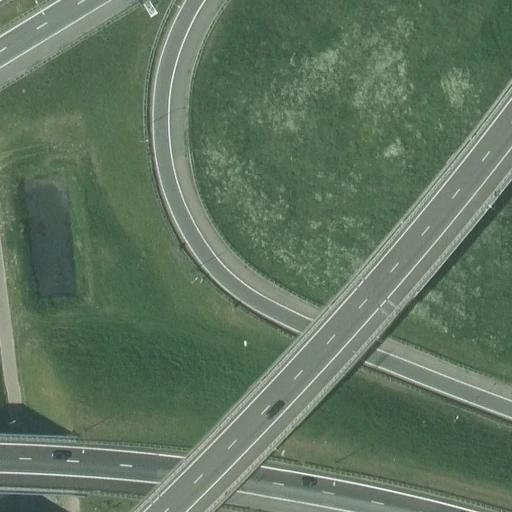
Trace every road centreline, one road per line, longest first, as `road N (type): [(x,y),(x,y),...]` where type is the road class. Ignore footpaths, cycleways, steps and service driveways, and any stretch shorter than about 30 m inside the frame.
road 1 (motorway): [(511,408),(301,324),(236,287),(205,255),(172,193),(161,136),(166,72),(196,0)]
road 2 (motorway): [(158,511),(293,377),(511,118)]
road 3 (motorway): [(0,457),(153,467),(412,511)]
